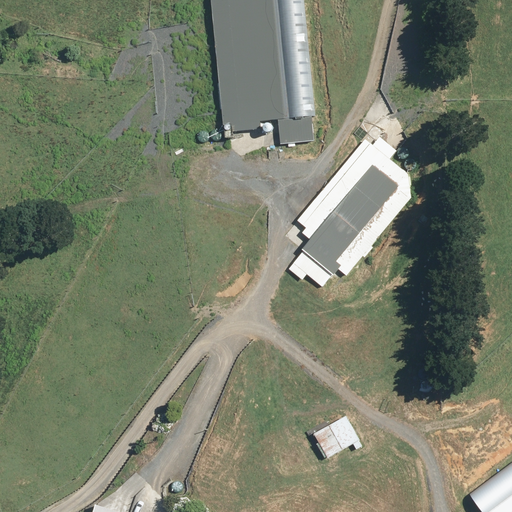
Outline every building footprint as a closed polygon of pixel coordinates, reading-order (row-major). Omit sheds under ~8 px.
[(214,0),(227,128),(234,128),(234,131),(263,128),(263,123),(279,121),(281,144),(318,140),(305,0),(214,0)] [(344,273),(348,276),(422,184),(392,160),(399,152),(382,138),(377,145),(367,137),(298,222),(308,230),(305,233),(313,240),(291,268),(305,279),(307,276),(324,290),(334,278),(337,281),(344,273)] [(349,415),(332,426),(328,420),(308,432),(312,439),(316,436),(327,459),(356,444),(358,449),(365,446),(349,415)] [(301,463),(292,445),(282,450),(291,468),(301,463)] [(511,511),(511,462),(470,492),(484,511),(511,511)]
